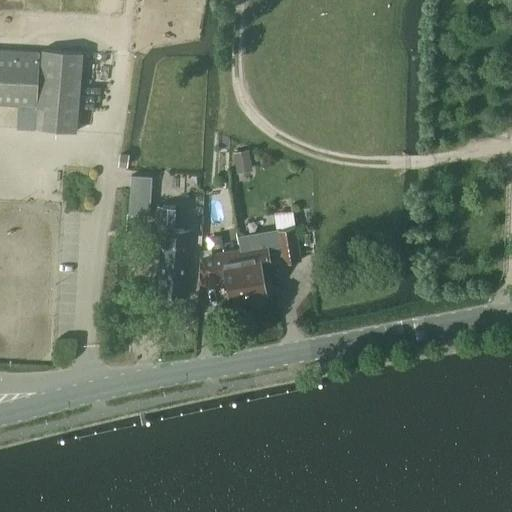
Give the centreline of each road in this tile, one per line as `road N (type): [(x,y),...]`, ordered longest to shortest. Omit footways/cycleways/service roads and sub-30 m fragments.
road 1 (tertiary): [(0,414),(118,383),(511,313)]
road 2 (track): [(511,139),(424,161),(365,162),(312,152),(274,133),(252,115),(236,73),(243,0)]
